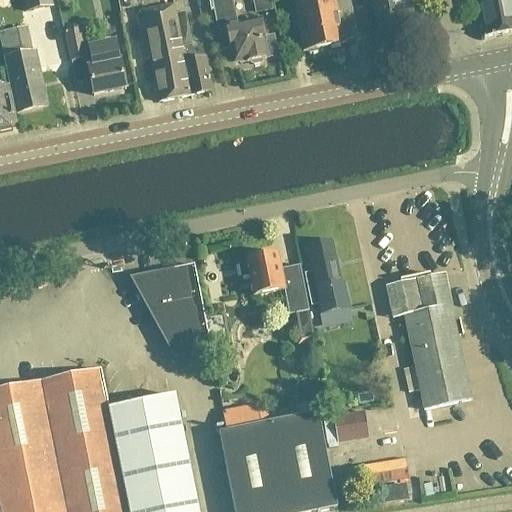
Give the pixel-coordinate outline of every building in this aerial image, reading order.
[(50,10),(47,0),(22,0),(26,15),(50,10)] [(333,49),(322,0),(295,0),(296,3),(305,1),(306,6),(295,8),(305,55),(333,49)] [(322,0),(333,49),(342,47),(341,45),(356,41),(347,0),(322,0)] [(372,0),(375,10),(373,10),(376,24),(378,24),(381,40),(401,36),(401,33),(414,30),(408,4),(405,5),(404,0),(372,0)] [(511,0),(474,0),(483,40),(511,34),(511,0)] [(213,6),(218,33),(224,32),(228,50),(231,50),(234,65),(245,63),(246,66),(265,62),(264,60),(275,58),(271,40),(263,42),(260,24),(235,29),(229,2),(213,6)] [(175,17),(174,17),(172,9),(135,16),(144,62),(149,61),(158,104),(190,98),(181,54),(182,54),(174,17),(175,17)] [(181,54),(190,98),(210,94),(203,60),(193,62),(184,15),(174,17),(175,17),(174,17),(182,54),(181,54)] [(0,35),(0,46),(15,116),(46,109),(33,54),(31,54),(26,30),(0,35)] [(63,34),(69,64),(85,60),(79,30),(63,34)] [(87,52),(91,71),(86,72),(92,98),(124,91),(118,65),(117,65),(113,46),(87,52)] [(0,133),(8,132),(8,129),(12,128),(3,89),(0,89),(0,133)] [(314,290),(307,292),(311,310),(345,303),(341,284),(338,285),(333,261),(331,261),(327,245),(307,249),(311,266),(308,266),(314,290)] [(307,315),(297,269),(278,273),(275,256),(246,262),(246,265),(237,267),(239,281),(249,279),(253,298),(282,293),(286,318),(293,317),(295,326),(293,326),(296,347),(310,344),(307,315)] [(189,358),(209,354),(210,354),(193,268),(172,272),(173,276),(135,284),(175,356),(188,354),(189,358)] [(391,321),(403,319),(414,376),(403,378),(406,394),(417,392),(421,412),(468,402),(456,340),(460,339),(461,339),(458,323),(457,323),(457,324),(453,324),(443,277),(384,289),(391,321)] [(98,373),(36,385),(61,511),(195,511),(173,398),(106,412),(98,373)] [(0,511),(61,511),(36,385),(0,392),(0,511)] [(325,446),(335,445),(336,448),(367,442),(362,414),(331,419),(331,422),(321,423),(325,446)] [(283,511),(328,511),(335,511),(315,416),(266,426),(283,511)] [(217,436),(226,483),(232,511),(283,511),(266,426),(217,436)] [(371,478),(383,476),(384,483),(410,479),(406,457),(368,464),(371,478)] [(402,489),(380,492),(382,506),(404,503),(402,489)]
